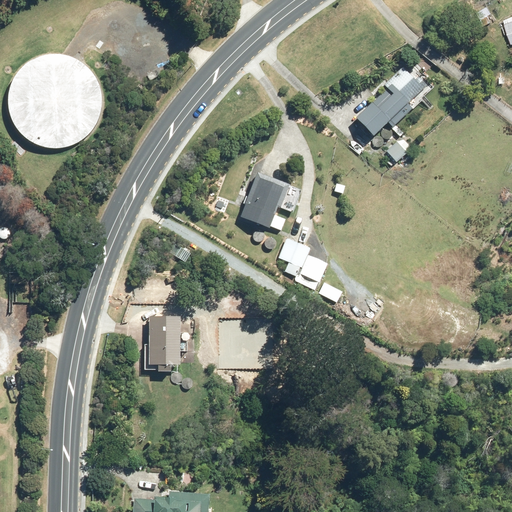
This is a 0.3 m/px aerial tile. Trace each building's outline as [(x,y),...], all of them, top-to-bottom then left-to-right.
[(478,18),(481,25),(489,21),(485,14),(478,18)] [(511,16),(502,20),(511,42),(511,16)] [(61,57),(57,56),(52,56),(47,57),(42,57),(38,59),(33,61),(29,63),(25,65),(21,68),(18,72),(15,75),(12,79),(10,83),(8,87),(6,92),(5,97),(4,101),(4,106),(4,111),(5,115),(6,120),(8,125),(10,129),(12,133),(15,137),(18,140),(22,144),(25,147),(29,149),(34,151),(38,153),(43,154),(47,155),(52,156),(57,156),(62,155),(66,154),(71,153),(75,151),(79,149),(83,146),(87,144),(91,140),(94,137),(96,133),(99,129),(101,124),(102,120),(103,115),(104,111),(104,106),(104,101),(103,96),(102,92),(101,87),(99,83),(96,79),(94,75),(90,71),(87,68),(83,65),(79,63),(75,61),(71,59),(66,57),(61,57)] [(354,117),(371,135),(385,120),(390,126),(410,107),(411,108),(422,98),(416,92),(425,83),(416,75),(413,78),(401,65),(382,84),(385,87),(354,117)] [(156,68),(147,72),(150,78),(159,74),(156,68)] [(395,139),(384,150),(394,161),(405,151),(395,139)] [(285,216),(274,212),(278,202),(280,203),(289,180),(257,168),(240,213),(280,228),(285,216)] [(287,237),(279,256),(302,266),(310,246),(287,237)] [(175,242),(169,251),(186,260),(191,251),(175,242)] [(341,290),(322,281),(317,293),(335,301),(341,290)] [(186,329),(179,329),(180,313),(148,312),(148,341),(144,341),(144,366),(170,367),(170,360),(179,360),(179,347),(186,348),(186,329)] [(206,511),(208,490),(169,489),(169,494),(163,494),(163,495),(154,495),(154,498),(134,497),(132,511),(206,511)]
